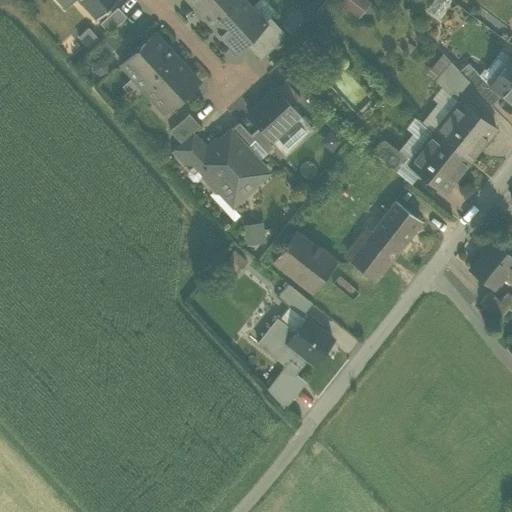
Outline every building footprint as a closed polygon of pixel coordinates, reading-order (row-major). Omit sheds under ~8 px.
[(56,0),(65,9),(74,0),(56,0)] [(78,0),(96,19),(116,0),(78,0)] [(189,0),(211,24),(236,0),(189,0)] [(250,7),(242,0),(236,0),(211,24),(235,51),(244,42),(264,24),(262,21),(250,7)] [(265,0),(257,0),(250,7),(262,21),(263,20),(265,22),(269,17),(276,11),(265,0)] [(371,3),(367,0),(342,0),(339,4),(358,19),(371,3)] [(443,0),(434,0),(427,9),(438,18),(449,4),(443,0)] [(126,16),(117,7),(100,23),(108,32),(126,16)] [(244,42),(260,60),(275,46),(285,34),(269,17),(265,22),(263,20),(262,21),(264,24),(244,42)] [(98,40),(88,29),(79,37),(89,48),(98,40)] [(120,44),(110,33),(98,44),(109,54),(120,44)] [(133,77),(143,88),(176,58),(154,35),(122,64),(133,77)] [(479,77),(489,86),(510,60),(500,52),(479,77)] [(434,79),(449,61),(442,54),(426,72),(434,79)] [(108,64),(100,58),(92,62),(92,71),(99,76),(107,72),(108,64)] [(197,82),(176,58),(143,88),(157,103),(167,93),(175,102),(197,82)] [(504,98),(511,103),(511,62),(510,60),(489,86),(500,94),(504,98)] [(442,86),(455,96),(467,80),(458,71),(449,61),(434,79),(442,86)] [(467,80),(470,84),(477,76),(467,64),(458,71),(467,80)] [(479,77),(477,76),(470,84),(491,106),(500,94),(489,86),(479,77)] [(133,97),(143,88),(133,77),(122,86),(133,97)] [(276,89),(291,106),(300,98),(284,81),(276,89)] [(421,122),(431,131),(445,116),(459,99),(455,96),(442,86),(431,98),(437,103),(421,122)] [(259,127),(271,140),(299,115),(275,89),(247,115),(259,127)] [(167,93),(157,103),(165,111),(175,102),(167,93)] [(504,98),(500,94),(491,106),(495,110),(504,98)] [(450,120),(438,136),(465,157),(476,143),(480,145),(495,126),(460,98),(459,99),(445,116),(450,120)] [(170,132),(180,143),(192,133),(200,126),(189,114),(170,132)] [(312,129),(299,115),(271,140),(275,145),(284,155),(312,129)] [(445,116),(431,131),(438,136),(450,120),(445,116)] [(420,145),(431,131),(421,122),(415,117),(405,128),(412,134),(397,153),(404,159),(407,161),(420,145)] [(230,131),(245,148),(254,140),(250,135),(238,123),(230,131)] [(254,140),(266,153),(275,145),(271,140),(259,127),(250,135),(254,140)] [(342,140),(329,130),(320,143),(332,152),(342,140)] [(217,188),(226,198),(233,192),(245,193),(267,172),(257,161),(245,148),(230,131),(208,151),(194,164),(195,164),(205,175),(205,181),(214,190),(217,188)] [(467,159),(465,157),(438,136),(431,131),(420,145),(425,149),(413,165),(432,180),(441,187),(453,172),(456,174),(467,159)] [(208,151),(192,133),(180,143),(172,151),(184,164),(194,164),(208,151)] [(254,140),(245,148),(257,161),(266,153),(254,140)] [(373,154),(395,171),(404,159),(397,153),(382,142),(373,154)] [(465,157),(467,159),(480,145),(476,143),(465,157)] [(407,161),(413,165),(425,149),(420,145),(407,161)] [(407,161),(404,159),(395,171),(423,192),(432,180),(413,165),(407,161)] [(453,172),(441,187),(443,189),(456,174),(453,172)] [(226,198),(217,188),(214,190),(209,194),(234,220),(241,214),(232,205),(226,198)] [(232,205),(245,193),(233,192),(226,198),(232,205)] [(344,257),(375,282),(422,221),(391,197),(344,257)] [(262,222),(242,225),(245,245),(265,242),(262,222)] [(270,259),(310,292),(335,263),(295,230),(270,259)] [(504,275),(511,281),(511,257),(494,242),(472,270),(494,288),(504,275)] [(216,260),(224,267),(225,266),(237,252),(238,251),(229,244),(216,260)] [(247,261),(237,252),(225,266),(235,275),(247,261)] [(288,307),(300,317),(311,303),(287,284),(276,298),(288,307)] [(485,300),(507,318),(511,312),(511,291),(506,287),(499,296),(492,291),(485,300)] [(294,332),(304,320),(300,317),(288,307),(278,320),(294,332)] [(304,320),(294,332),(286,342),(307,359),(313,363),(332,340),(305,319),(304,320)] [(295,374),(307,359),(286,342),(294,332),(278,320),(258,345),(285,366),(295,374)] [(265,391),(282,410),(302,385),(292,377),(295,374),(285,366),(265,391)] [(305,382),(295,374),(292,377),(302,385),(305,382)]
